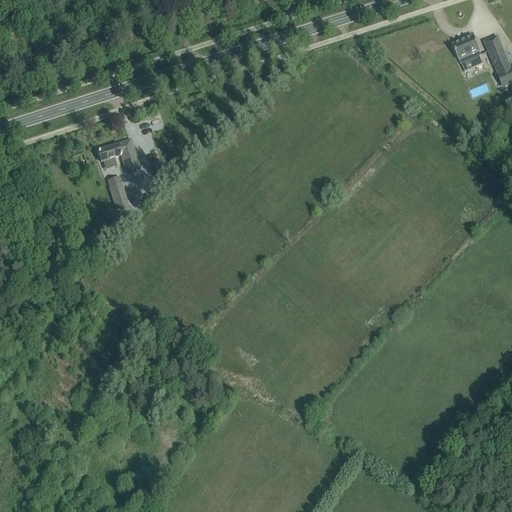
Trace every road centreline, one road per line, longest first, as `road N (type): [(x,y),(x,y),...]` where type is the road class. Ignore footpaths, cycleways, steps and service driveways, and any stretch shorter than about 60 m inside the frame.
road 1 (secondary): [(0,127),(397,0)]
road 2 (track): [(511,194),(379,85),(330,22)]
